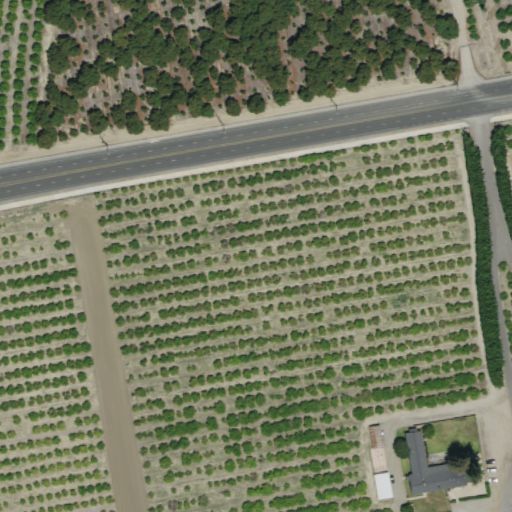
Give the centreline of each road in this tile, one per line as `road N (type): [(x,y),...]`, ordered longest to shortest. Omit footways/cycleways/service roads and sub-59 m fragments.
road 1 (secondary): [(0,184),(511,92)]
road 2 (residential): [(473,99),(500,251)]
road 3 (residential): [(500,251),(492,272),(511,399)]
